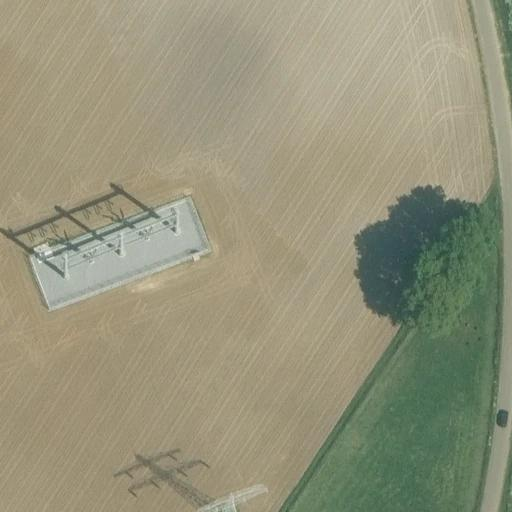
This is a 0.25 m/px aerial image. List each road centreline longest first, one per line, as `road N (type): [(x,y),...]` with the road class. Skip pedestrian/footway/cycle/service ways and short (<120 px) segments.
road 1 (unclassified): [(489,511),(511,276)]
road 2 (unclassified): [(511,232),(503,114),(478,0)]
